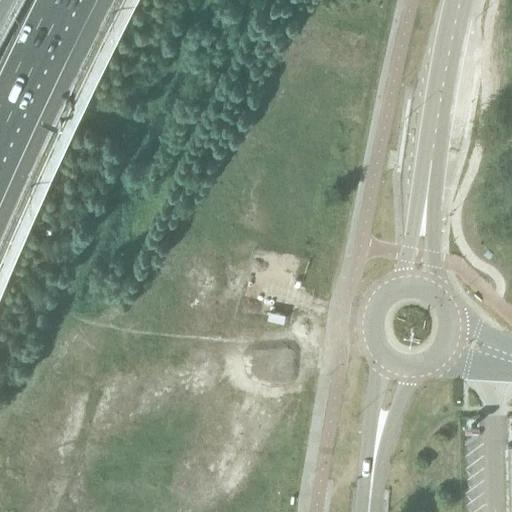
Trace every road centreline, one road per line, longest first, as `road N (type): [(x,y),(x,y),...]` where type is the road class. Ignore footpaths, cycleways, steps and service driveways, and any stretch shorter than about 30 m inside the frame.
road 1 (tertiary): [(431,159),(459,0)]
road 2 (tertiary): [(383,359),(368,420),(366,511)]
road 3 (tertiary): [(369,511),(396,409),(417,368)]
road 4 (tertiary): [(431,159),(398,286)]
road 5 (tertiary): [(429,289),(431,159)]
road 6 (motorway): [(0,116),(56,0)]
